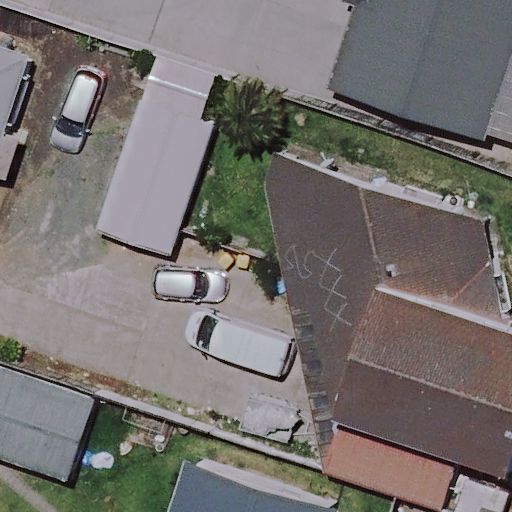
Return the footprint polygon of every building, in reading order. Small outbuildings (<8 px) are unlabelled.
[(511,100),(511,0),(364,0),(338,88),(501,137),(511,100)] [(35,134),(13,127),(35,61),(0,48),(0,187),(16,192),(35,134)] [(220,126),(146,102),(104,231),(178,255),(220,126)] [(511,315),(389,278),(346,418),(511,468),(511,315)] [(102,386),(0,353),(0,450),(74,474),(102,386)] [(343,511),(344,510),(198,460),(180,511),(343,511)]
